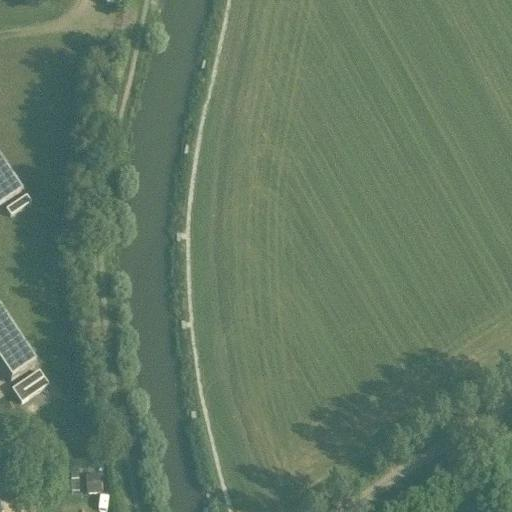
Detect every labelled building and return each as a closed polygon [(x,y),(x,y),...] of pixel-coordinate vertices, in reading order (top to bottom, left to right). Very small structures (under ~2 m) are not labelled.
[(0,207),(21,193),(0,161),(0,207)] [(5,212),(10,219),(30,206),(25,199),(5,212)] [(25,250),(20,265),(36,271),(41,256),(25,250)] [(47,287),(30,289),(34,322),(51,320),(47,287)] [(0,316),(0,369),(11,385),(35,368),(0,316)] [(21,407),(49,388),(38,373),(11,392),(21,407)] [(87,493),(102,493),(101,476),(86,476),(87,493)]
